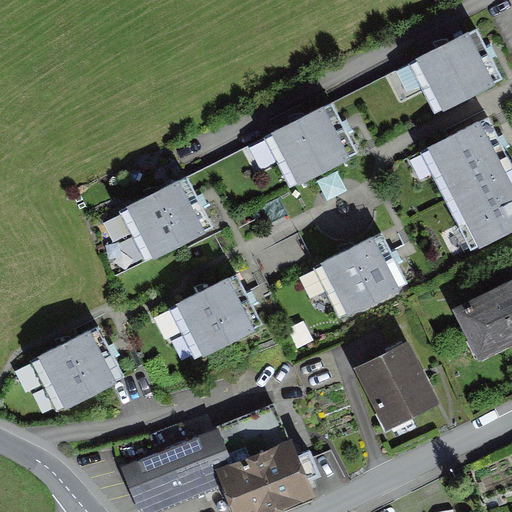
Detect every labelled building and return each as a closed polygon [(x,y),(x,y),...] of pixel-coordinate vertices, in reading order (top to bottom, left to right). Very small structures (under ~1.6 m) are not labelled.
[(418,60),(440,105),(498,76),(476,31),(418,60)] [(275,130),(298,178),(348,154),(324,106),(275,130)] [(426,148),(451,196),(509,166),(484,119),(426,148)] [(451,196),(475,244),(511,225),(511,173),(509,166),(451,196)] [(126,206),(153,258),(221,224),(195,172),(126,206)] [(319,263),(346,314),(415,279),(389,227),(319,263)] [(175,303),(201,355),(268,321),(242,269),(175,303)] [(511,281),(459,307),(479,351),(511,335),(511,281)] [(39,357),(65,407),(129,375),(103,324),(39,357)] [(408,346),(361,367),(386,422),(433,401),(408,346)] [(216,465),(233,458),(222,429),(127,466),(144,511),(148,511),(223,483),(216,465)] [(216,465),(223,483),(234,511),(259,511),(310,492),(288,437),(233,458),(216,465)]
